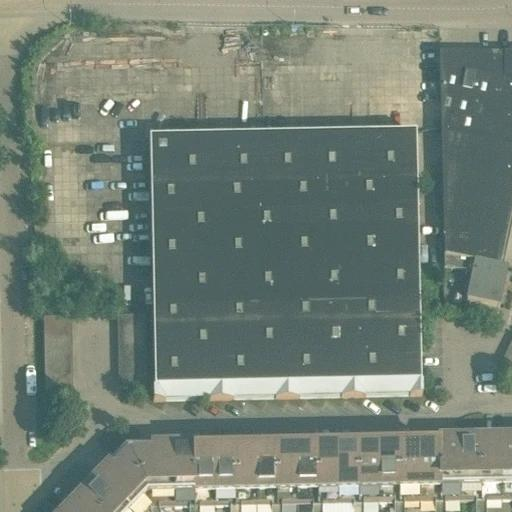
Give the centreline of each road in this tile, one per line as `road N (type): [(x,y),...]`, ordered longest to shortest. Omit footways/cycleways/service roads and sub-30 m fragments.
road 1 (residential): [(511,403),(462,406),(420,425),(166,430),(125,414),(107,417),(16,508)]
road 2 (residential): [(16,508),(7,3)]
road 3 (tertiary): [(7,3),(478,11),(511,5)]
